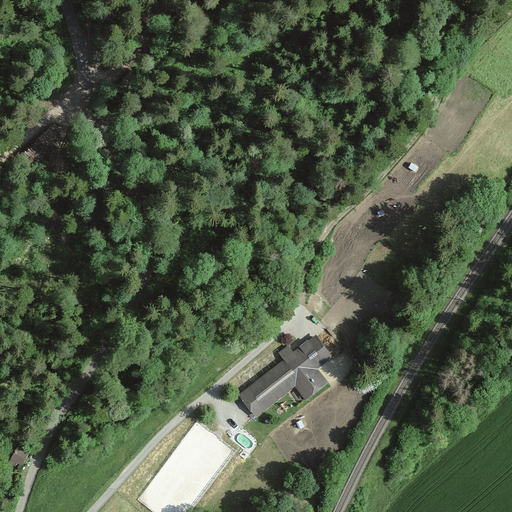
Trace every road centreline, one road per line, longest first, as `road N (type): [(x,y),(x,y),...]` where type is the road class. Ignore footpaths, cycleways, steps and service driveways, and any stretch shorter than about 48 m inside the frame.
road 1 (unclassified): [(67,0),(96,120),(142,202),(152,249),(139,291),(51,428),(19,511)]
road 2 (track): [(299,310),(321,231),(409,141),(511,9)]
road 3 (track): [(161,0),(125,65),(0,159)]
